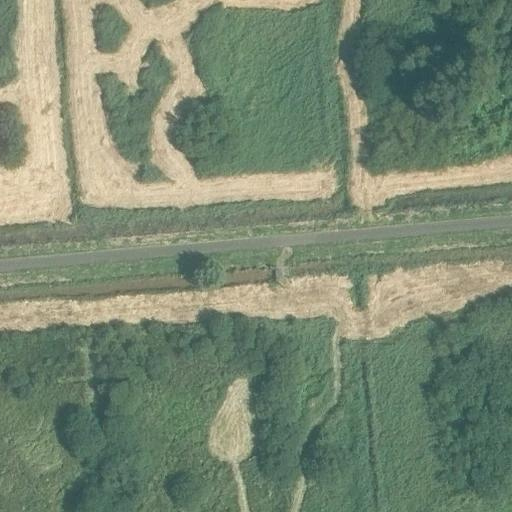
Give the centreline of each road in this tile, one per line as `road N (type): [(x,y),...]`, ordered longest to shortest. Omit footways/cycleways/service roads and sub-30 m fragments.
road 1 (unclassified): [(511,222),(0,264)]
road 2 (track): [(511,169),(371,185),(354,0)]
